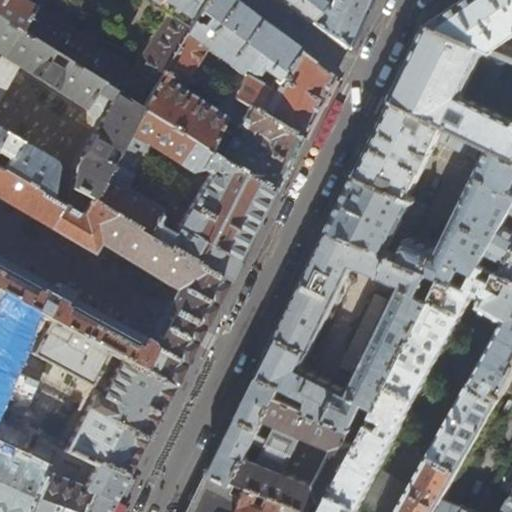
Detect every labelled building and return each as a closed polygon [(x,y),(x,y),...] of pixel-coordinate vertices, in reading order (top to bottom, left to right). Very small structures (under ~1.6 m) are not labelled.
[(0,0),(0,19),(57,55),(64,59),(140,107),(204,0),(0,0)] [(256,19),(231,0),(204,0),(140,107),(141,107),(207,149),(217,129),(222,120),(221,119),(222,117),(165,82),(168,77),(182,86),(205,49),(238,73),(244,65),(245,67),(246,70),(249,71),(252,72),(254,74),(259,67),(276,79),(282,70),(284,70),(270,98),(267,90),(244,75),(231,98),(232,98),(301,139),(316,109),(332,76),(310,59),(301,53),(256,19)] [(342,48),(345,47),(359,17),(366,0),(278,0),(290,8),(342,48)] [(511,56),(496,48),(511,36),(511,0),(465,0),(429,25),(413,58),(393,99),(511,155),(511,56)] [(0,294),(2,296),(0,300),(0,511),(26,511),(57,449),(37,438),(25,464),(19,462),(12,458),(17,446),(16,446),(25,425),(15,421),(10,430),(0,425),(0,422),(21,375),(6,369),(30,311),(48,321),(30,354),(90,387),(108,354),(120,361),(99,399),(92,396),(64,452),(94,467),(96,462),(125,476),(158,415),(197,339),(226,284),(127,227),(129,222),(91,200),(109,165),(101,161),(106,153),(108,149),(116,153),(140,107),(64,59),(58,69),(46,61),(49,57),(54,60),(57,55),(0,19),(0,294)] [(232,98),(222,117),(221,119),(222,120),(246,135),(241,144),(217,129),(207,149),(270,188),(275,191),(289,163),(301,139),(232,98)] [(511,155),(393,99),(383,120),(374,138),(357,173),(411,198),(440,138),(485,160),(440,251),(422,242),(424,238),(427,239),(434,225),(422,219),(412,238),(411,238),(400,259),(446,278),(456,282),(465,266),(470,269),(461,285),(469,288),(483,265),(491,251),(506,224),(511,213),(511,155)] [(116,153),(114,157),(109,165),(91,200),(129,222),(127,227),(226,284),(231,274),(237,262),(234,260),(247,235),(252,224),(270,188),(207,149),(141,107),(116,153)] [(415,199),(411,198),(357,173),(344,200),(329,230),(400,259),(411,238),(399,232),(415,199)] [(511,511),(511,227),(506,224),(491,251),(508,261),(502,273),(511,277),(511,378),(507,387),(511,389),(511,495),(504,510),(507,511),(479,511),(454,500),(446,497),(437,511),(511,511)] [(305,280),(289,312),(271,348),(259,374),(286,386),(281,396),(366,434),(446,278),(400,259),(329,230),(305,280)] [(502,273),(483,265),(469,288),(476,291),(485,295),(479,306),(508,320),(414,487),(400,511),(437,511),(446,497),(501,398),(493,394),(497,388),(504,392),(507,387),(511,378),(511,277),(502,273)] [(381,470),(476,291),(469,288),(461,285),(456,282),(446,278),(366,434),(335,494),(360,507),(361,508),(362,505),(381,470)] [(314,511),(318,502),(323,504),(319,511),(326,511),(335,494),(366,434),(281,396),(286,386),(259,374),(249,394),(224,444),(211,472),(253,488),(289,502),(314,511)] [(64,452),(57,449),(26,511),(81,511),(90,494),(82,491),(94,467),(64,452)] [(107,511),(112,503),(125,476),(96,462),(94,467),(82,491),(90,494),(81,511),(107,511)] [(397,478),(381,470),(362,505),(374,511),(400,511),(414,487),(397,478)] [(240,511),(253,488),(211,472),(194,506),(190,511),(240,511)] [(284,511),(289,502),(253,488),(240,511),(284,511)] [(357,511),(360,507),(335,494),(326,511),(357,511)] [(314,511),(289,502),(284,511),(314,511)]
